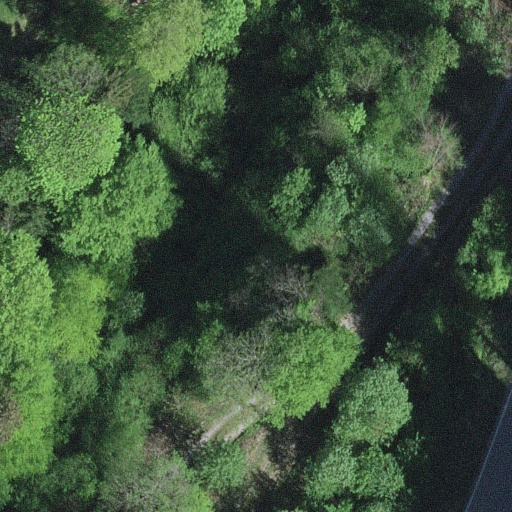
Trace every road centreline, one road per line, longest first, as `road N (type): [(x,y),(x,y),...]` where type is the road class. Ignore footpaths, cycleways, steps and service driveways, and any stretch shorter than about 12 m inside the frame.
road 1 (track): [(511,93),(435,225),(210,511)]
road 2 (unclassified): [(465,511),(511,391)]
